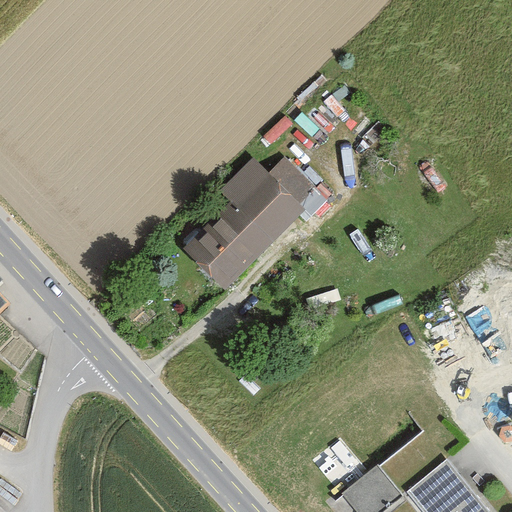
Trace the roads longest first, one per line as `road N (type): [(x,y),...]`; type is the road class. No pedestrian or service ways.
road 1 (tertiary): [(85,330),(248,511)]
road 2 (unknown): [(150,376),(236,306),(290,241)]
road 3 (unclassified): [(39,511),(36,471),(51,378),(85,330)]
road 4 (tertiary): [(0,236),(85,330)]
